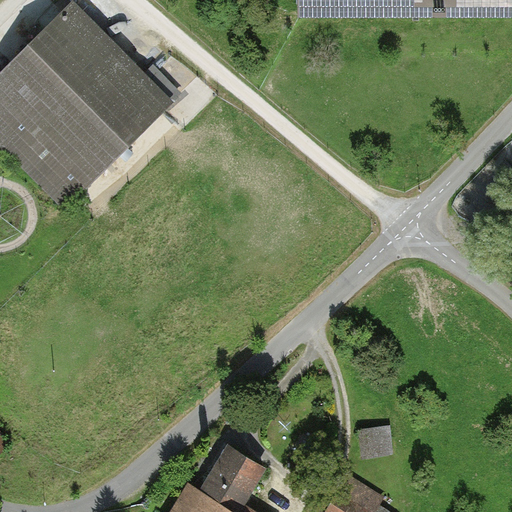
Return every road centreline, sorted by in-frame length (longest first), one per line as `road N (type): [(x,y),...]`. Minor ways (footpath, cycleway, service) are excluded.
road 1 (unclassified): [(73,511),(124,485),(407,227)]
road 2 (track): [(130,0),(407,227)]
road 3 (track): [(352,486),(342,394),(313,315)]
road 4 (unclassified): [(407,227),(511,119)]
road 5 (unclassified): [(511,304),(407,227)]
